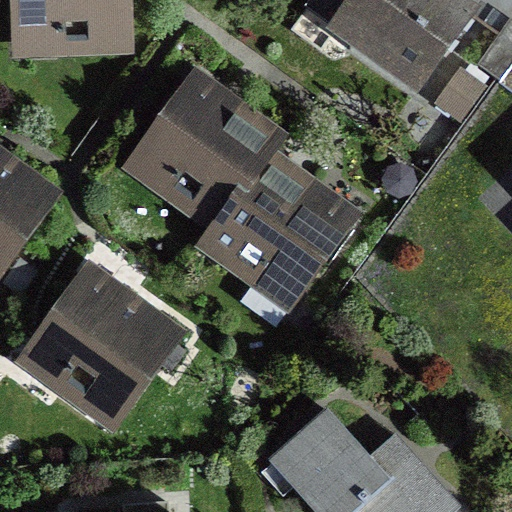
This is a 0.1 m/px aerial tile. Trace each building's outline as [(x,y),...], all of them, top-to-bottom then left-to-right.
[(124,39),(122,0),(19,0),(21,43),(124,39)] [(418,102),(480,14),(459,0),(312,0),(290,31),(321,53),(330,41),(418,102)] [(511,19),(511,18),(475,67),(511,93),(511,19)] [(434,106),(459,124),(490,80),(470,65),(465,72),(460,69),(434,106)] [(288,292),(344,217),(312,194),(265,159),(275,145),(228,110),(195,85),(139,160),(215,217),(205,230),(288,292)] [(20,258),(66,196),(7,154),(0,148),(0,286),(19,301),(40,273),(20,258)] [(107,418),(167,334),(118,300),(89,278),(29,361),(107,418)] [(454,511),(459,508),(396,437),(371,459),(329,411),(268,464),(270,467),(280,458),(302,483),(297,488),(317,511),(454,511)]
